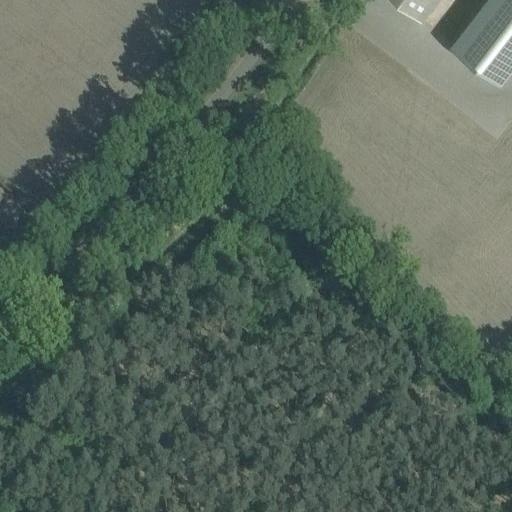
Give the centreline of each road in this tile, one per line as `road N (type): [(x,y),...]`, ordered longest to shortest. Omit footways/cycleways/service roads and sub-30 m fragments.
road 1 (unclassified): [(0,342),(196,143),(308,0)]
road 2 (unknown): [(347,0),(434,70),(466,87),(511,92)]
